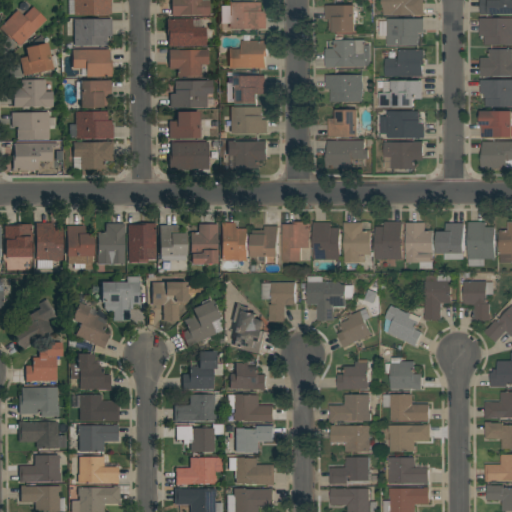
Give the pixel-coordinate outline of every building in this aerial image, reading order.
[(111,0),(111,15),(73,16),(73,0),(111,0)] [(200,16),(200,15),(181,15),(181,16),(172,16),(171,16),(171,0),(209,0),(209,15),(200,16)] [(424,0),(424,15),(413,15),(413,14),(384,15),(384,5),(383,5),(382,0),(424,0)] [(481,0),(511,0),(511,14),(489,14),(481,14),(481,0)] [(229,23),(222,23),(222,7),(229,7),(229,2),(262,2),(262,11),(267,11),(267,28),(229,29),(229,23)] [(356,5),(356,32),(334,32),(334,30),(330,30),(330,19),(326,19),(325,5),(356,5)] [(20,47),(12,39),(10,40),(0,29),(0,27),(17,10),(23,17),(33,7),(46,20),(20,47)] [(424,18),(424,32),(420,32),(420,36),(419,36),(419,45),(387,45),(387,19),(424,18)] [(511,18),(511,45),(485,45),(485,35),(480,35),(480,18),(511,18)] [(111,19),(111,36),(107,37),(107,46),(74,47),(74,36),(67,36),(67,22),(74,22),(74,20),(111,19)] [(168,47),(168,36),(167,36),(166,19),(192,19),(192,20),(201,20),(201,27),(206,27),(206,46),(168,47)] [(50,57),(54,56),(57,67),(53,68),(53,69),(23,76),(19,58),(27,57),(25,48),(35,46),(33,41),(41,36),(45,44),(47,44),(50,57)] [(326,67),(326,48),(334,48),(334,40),(335,40),(335,37),(342,37),(353,37),(353,40),(365,40),(365,45),(370,45),(370,65),(365,65),(365,67),(326,67)] [(267,40),(268,56),(266,56),(266,68),(228,68),(228,49),(242,49),(242,40),(267,40)] [(109,49),(109,60),(111,60),(111,77),(86,77),(86,76),(81,76),(81,69),(72,69),(72,50),(109,49)] [(386,76),(386,58),(399,58),(399,49),(425,49),(425,65),(423,65),(423,76),(386,76)] [(511,75),(481,76),(481,57),(489,57),(489,49),(511,49),(511,75)] [(176,77),(176,69),(169,69),(168,50),(178,50),(178,51),(199,50),(208,50),(208,65),(201,65),(201,77),(176,77)] [(266,94),(258,94),(258,102),(235,102),(235,101),(231,101),(230,94),(235,94),(235,85),(232,85),(232,76),(265,75),(266,94)] [(363,75),(363,102),(331,102),(331,89),(325,89),(325,75),(363,75)] [(23,107),(23,108),(13,108),(13,88),(21,88),(21,80),(45,80),(45,92),(53,92),(53,107),(23,107)] [(379,107),(379,92),(383,93),(383,81),(420,81),(420,80),(422,80),(422,98),(414,98),(414,107),(379,107)] [(511,80),(511,106),(486,106),(486,97),(485,97),(485,93),(481,93),(481,80),(511,80)] [(80,82),(110,81),(111,95),(106,95),(107,106),(103,106),(103,107),(81,108),(80,82)] [(212,81),(212,94),(206,94),(206,99),(213,99),(213,105),(207,105),(207,108),(169,108),(169,94),(175,94),(175,81),(212,81)] [(230,106),(262,106),(262,116),(263,116),(263,119),(267,119),(267,133),(230,133),(230,106)] [(359,136),(328,136),(328,118),(336,118),(336,110),(359,109),(359,136)] [(511,137),(482,137),(482,126),(481,126),(481,116),(481,110),(492,110),(492,111),(511,110),(511,137)] [(107,111),(108,121),(111,121),(111,125),(113,125),(113,139),(75,139),(75,112),(107,111)] [(388,137),(388,134),(381,134),(381,117),(388,117),(388,111),(419,111),(419,120),(420,120),(420,124),(425,124),(425,137),(388,137)] [(49,140),(17,140),(17,130),(17,127),(11,127),(11,113),(48,112),(49,140)] [(199,139),(169,139),(168,122),(176,122),(176,112),(199,112),(199,139)] [(235,141),(235,142),(257,141),(266,140),(267,159),(259,159),(259,168),(235,168),(235,156),(228,156),(227,141),(235,141)] [(365,140),(365,149),(369,149),(369,159),(364,159),(364,166),(350,166),(350,168),(328,168),(328,140),(365,140)] [(414,142),(414,141),(424,141),(423,160),(415,160),(415,169),(393,169),(393,173),(385,173),(385,142),(414,142)] [(511,141),(511,159),(507,159),(507,168),(481,168),(481,153),(483,153),(483,141),(511,141)] [(113,161),(105,161),(105,170),(80,170),(80,157),(73,158),(73,143),(103,142),(113,142),(113,161)] [(208,142),(208,148),(209,148),(209,154),(208,154),(208,158),(209,158),(209,160),(208,160),(208,169),(169,170),(168,154),(170,154),(170,143),(208,142)] [(57,143),(57,148),(51,149),(51,162),(38,162),(38,170),(12,171),(12,154),(14,154),(14,150),(12,150),(12,147),(14,147),(14,143),(57,143)] [(292,224),(292,221),(306,221),(306,222),(310,222),(310,248),(301,248),(302,261),(286,261),(286,259),(283,259),(282,224),(292,224)] [(402,259),(375,259),(376,226),(385,226),(385,221),(403,221),(402,259)] [(468,222),(482,221),(482,222),(486,222),(486,227),(495,227),(496,258),(485,259),(485,266),(469,266),(468,222)] [(511,262),(500,263),(499,230),(508,230),(508,222),(511,221),(511,262)] [(341,259),(314,259),(314,222),(331,222),(331,227),(341,227),(341,259)] [(345,231),(344,231),(344,222),(363,222),(363,230),(371,230),(371,254),(359,254),(360,262),(345,262),(345,231)] [(406,222),(425,222),(425,230),(433,230),(434,262),(407,262),(406,222)] [(53,223),(53,228),(62,228),(62,261),(51,261),(51,268),(37,268),(37,260),(35,260),(36,223),(53,223)] [(155,259),(147,259),(147,262),(128,263),(127,225),(139,225),(139,224),(155,223),(155,259)] [(221,223),(235,223),(235,228),(247,228),(248,260),(221,261),(221,223)] [(464,260),(445,260),(445,253),(438,253),(438,231),(446,231),(446,223),(464,223),(464,260)] [(15,226),(15,224),(31,224),(32,249),(23,249),(23,259),(4,259),(4,226),(15,226)] [(125,224),(125,235),(124,235),(124,254),(124,264),(97,264),(97,232),(105,232),(105,224),(125,224)] [(218,232),(217,232),(217,253),(217,264),(190,264),(190,232),(198,232),(198,224),(218,224),(218,232)] [(85,226),(85,234),(93,234),(93,256),(92,256),(92,264),(68,264),(68,257),(66,257),(66,226),(85,226)] [(178,226),(178,233),(185,233),(185,261),(160,261),(160,256),(159,256),(159,255),(157,255),(157,227),(159,227),(159,226),(178,226)] [(279,256),(277,256),(278,264),(267,264),(267,256),(252,256),(252,234),(253,234),(253,230),(265,229),(265,226),(279,226),(279,256)] [(451,303),(442,303),(441,320),(425,319),(425,315),(425,281),(427,281),(427,274),(452,274),(451,303)] [(107,312),(104,309),(104,308),(104,303),(101,302),(101,295),(99,295),(99,291),(101,291),(101,282),(126,283),(126,277),(139,277),(139,283),(140,283),(139,305),(132,305),(132,309),(129,309),(129,321),(113,321),(113,312),(107,312)] [(346,281),(346,285),(354,285),(354,300),(346,300),(346,307),(334,307),(334,315),(335,315),(335,320),(318,320),(318,304),(308,304),(307,282),(346,281)] [(463,281),(487,281),(487,282),(493,282),(494,294),(486,294),(487,303),(489,303),(490,315),(491,315),(491,320),(475,320),(474,304),(464,304),(463,281)] [(186,282),(187,301),(175,301),(175,304),(177,304),(178,316),(179,316),(179,321),(163,322),(162,305),(152,306),(151,283),(186,282)] [(272,283),(272,282),(296,282),(296,305),(285,305),(285,321),(270,320),(270,304),(272,304),(272,299),(262,299),(262,283),(272,283)] [(24,329),(17,316),(47,299),(56,315),(45,321),(51,333),(25,348),(25,349),(22,351),(13,335),(24,329)] [(215,334),(192,345),(192,346),(188,348),(181,333),(188,330),(184,321),(195,315),(192,309),(201,305),(200,303),(208,299),(209,301),(211,301),(219,318),(222,317),(222,319),(221,322),(221,326),(222,330),(215,334)] [(73,314),(79,303),(90,308),(89,309),(91,309),(90,312),(88,311),(87,313),(94,316),(95,315),(98,316),(96,321),(106,325),(103,332),(109,335),(103,349),(75,336),(81,324),(73,321),(73,314)] [(258,318),(262,320),(264,322),(264,326),(263,328),(261,330),(265,331),(260,353),(233,346),(236,333),(234,332),(235,326),(231,325),(236,304),(249,307),(248,312),(257,314),(257,318),(258,318)] [(386,318),(385,317),(391,305),(396,307),(397,307),(400,308),(400,309),(407,313),(408,311),(420,318),(415,328),(422,332),(415,346),(411,344),(412,344),(384,330),(386,318)] [(511,336),(506,331),(496,342),(484,331),(487,328),(488,329),(496,320),(498,321),(511,306),(511,336)] [(348,345),(344,347),(337,333),(344,331),(338,319),(351,313),(352,314),(368,307),(372,315),(364,319),(371,334),(348,345)] [(56,381),(30,381),(30,382),(25,382),(25,366),(32,366),(32,358),(38,358),(38,353),(45,353),(45,343),(62,343),(62,357),(56,357),(56,381)] [(187,389),(187,390),(182,390),(182,374),(189,375),(189,367),(195,367),(195,364),(198,364),(198,352),(216,352),(216,369),(213,369),(213,389),(187,389)] [(77,365),(77,354),(88,354),(88,355),(94,355),(94,360),(95,360),(95,367),(103,367),(103,375),(110,375),(110,391),(105,391),(105,390),(79,390),(79,379),(70,379),(70,365),(77,365)] [(391,373),(386,373),(386,363),(391,363),(391,362),(392,362),(392,357),(401,357),(401,361),(414,361),(414,374),(422,374),(422,389),(416,389),(391,389),(391,373)] [(343,389),(343,390),(338,390),(338,374),(345,374),(344,366),(356,366),(356,362),(359,362),(359,359),(369,359),(369,363),(377,363),(377,373),(371,373),(371,387),(369,387),(369,388),(343,389)] [(511,384),(507,384),(507,386),(492,386),(492,373),(506,373),(506,360),(511,360),(511,384)] [(261,390),(261,389),(230,389),(230,374),(235,374),(235,363),(244,363),(244,362),(249,362),(249,366),(259,366),(259,374),(266,374),(266,390),(261,390)] [(57,388),(57,406),(58,406),(58,417),(41,417),(41,411),(37,411),(37,414),(19,414),(19,397),(21,397),(21,388),(57,388)] [(511,417),(492,418),(486,418),(486,402),(501,402),(501,392),(511,391),(511,417)] [(370,394),(370,412),(371,412),(371,421),(336,420),(336,422),(330,422),(330,405),(345,405),(345,394),(370,394)] [(391,407),(383,407),(383,394),(413,394),(413,404),(429,404),(429,421),(424,421),(424,420),(391,420),(391,407)] [(79,395),(101,395),(101,402),(118,402),(118,421),(79,421),(79,395)] [(180,421),(180,422),(174,422),(174,405),(189,405),(189,395),(214,395),(214,412),(215,412),(215,421),(180,421)] [(233,421),(233,413),(234,413),(234,409),(227,409),(227,395),(234,395),(259,395),(259,405),(274,405),(274,421),(233,421)] [(511,448),(502,449),(502,438),(486,439),(486,421),(492,421),(492,422),(503,422),(503,425),(511,425),(511,448)] [(36,449),(36,442),(18,442),(18,422),(24,422),(37,422),(57,422),(58,436),(66,436),(66,448),(36,449)] [(214,452),(190,452),(190,443),(188,443),(188,445),(183,445),(183,440),(176,440),(176,426),(191,427),(191,428),(212,428),(213,423),(224,424),(224,435),(215,434),(215,435),(214,435),(214,452)] [(424,425),(424,424),(430,424),(430,440),(415,441),(415,451),(390,451),(390,433),(389,433),(389,425),(424,425)] [(113,426),(113,425),(117,425),(117,441),(103,441),(103,452),(79,452),(79,435),(77,435),(77,426),(113,426)] [(371,433),(370,433),(370,451),(345,451),(345,441),(331,441),(331,425),(335,425),(371,425),(371,433)] [(234,436),(227,436),(227,426),(234,426),(234,429),(257,428),(257,426),(273,426),(274,441),(259,441),(259,452),(234,452),(234,436)] [(511,454),(511,480),(492,480),(492,481),(486,481),(486,464),(501,464),(501,454),(511,454)] [(24,482),(25,483),(19,483),(19,466),(34,466),(34,456),(58,455),(59,473),(60,473),(60,481),(24,482)] [(114,484),(114,483),(77,484),(77,475),(79,475),(79,469),(72,469),(72,458),(78,458),(78,457),(103,457),(103,463),(117,463),(118,484),(114,484)] [(336,483),(336,484),(330,484),(330,467),(346,467),(346,457),(369,457),(369,466),(376,466),(376,482),(336,483)] [(389,457),(415,457),(415,468),(429,468),(430,484),(425,484),(425,483),(389,483),(389,457)] [(222,458),(222,471),(214,472),(214,476),(216,476),(216,484),(192,484),(184,484),(184,486),(175,486),(175,469),(189,468),(189,458),(222,458)] [(275,464),(275,485),(269,485),(269,484),(257,484),(257,485),(253,485),(253,484),(249,484),(249,485),(245,485),(245,484),(235,484),(235,479),(234,479),(234,471),(235,471),(235,470),(229,470),(229,459),(235,459),(235,458),(258,458),(258,464),(275,464)] [(511,487),(511,511),(502,511),(502,500),(488,500),(487,484),(492,484),(492,485),(504,485),(504,487),(511,487)] [(60,486),(60,494),(59,494),(59,511),(34,511),(34,502),(20,502),(20,486),(25,486),(25,487),(60,486)] [(113,488),(113,487),(119,487),(119,504),(104,504),(104,511),(71,511),(71,501),(79,501),(79,496),(78,496),(78,488),(113,488)] [(369,501),(377,501),(377,511),(348,511),(348,505),(331,505),(331,487),(336,487),(336,488),(369,488),(369,501)] [(425,488),(425,487),(430,487),(430,503),(415,503),(415,511),(383,511),(383,500),(391,500),(391,496),(389,496),(389,488),(425,488)] [(180,488),(180,489),(216,489),(216,497),(214,497),(214,503),(222,503),(222,511),(190,511),(190,505),(174,505),(174,488),(180,488)] [(270,489),(270,488),(274,488),(274,504),(259,504),(259,511),(226,511),(226,495),(233,495),(233,489),(270,489)]
